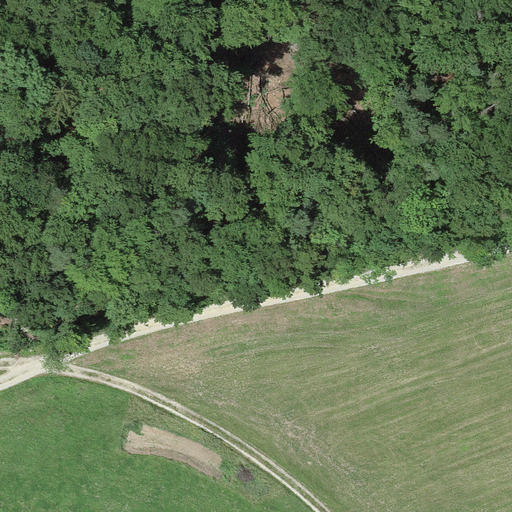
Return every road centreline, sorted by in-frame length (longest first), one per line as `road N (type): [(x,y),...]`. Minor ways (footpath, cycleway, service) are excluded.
road 1 (track): [(511,246),(192,313),(40,362),(0,383)]
road 2 (track): [(322,511),(278,473),(168,405),(113,380),(40,362)]
